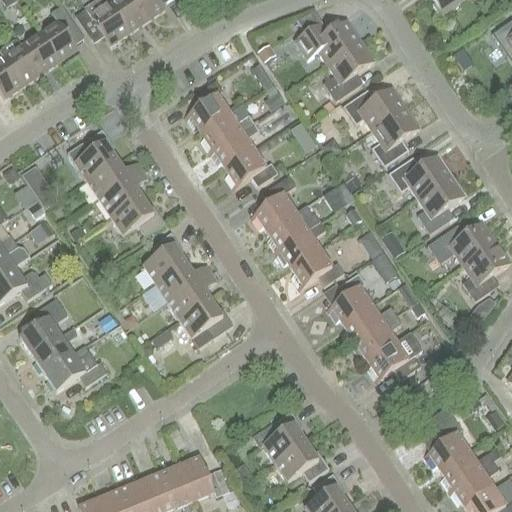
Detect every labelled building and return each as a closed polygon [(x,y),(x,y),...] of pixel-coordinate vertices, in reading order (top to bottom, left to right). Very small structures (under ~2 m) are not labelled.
[(16,3),(13,0),(0,0),(0,1),(6,9),(16,3)] [(126,39),(107,10),(100,0),(83,12),(85,14),(75,21),(90,44),(101,37),(110,50),(126,39)] [(126,39),(146,26),(128,0),(122,0),(107,10),(126,39)] [(128,0),(146,26),(165,13),(162,9),(175,0),(128,0)] [(429,0),(442,18),(468,0),(429,0)] [(39,38),(59,67),(77,54),(74,50),(84,43),(62,10),(51,17),(57,25),(39,38)] [(511,25),(492,39),(511,67),(511,65),(511,25)] [(325,40),(318,30),(307,38),(294,46),(301,56),(307,65),(310,62),(318,57),(326,69),(360,46),(346,26),(325,40)] [(41,79),(59,67),(39,38),(21,50),(41,79)] [(21,50),(17,44),(0,55),(0,57),(3,62),(23,91),(41,79),(21,50)] [(360,46),(326,69),(334,81),(323,88),(335,107),(359,91),(352,81),(374,66),(360,46)] [(275,59),(268,49),(258,55),(264,66),(275,59)] [(23,91),(3,62),(0,64),(0,97),(4,103),(23,91)] [(263,94),(272,89),(259,68),(251,74),(263,94)] [(201,137),(229,118),(217,100),(222,96),(216,86),(195,99),(202,109),(184,121),(193,134),(197,132),(201,137)] [(283,106),(277,96),(272,89),(263,94),(268,101),(264,105),(270,115),(283,106)] [(371,136),(405,113),(391,93),(370,107),(363,98),(343,111),(356,130),(364,124),(371,136)] [(326,119),(334,114),(330,107),(322,112),(326,119)] [(208,158),(253,128),(241,110),(229,118),(201,137),(204,142),(200,145),(208,158)] [(405,113),(371,136),(379,148),(371,153),(384,172),(404,158),(397,148),(419,134),(405,113)] [(224,173),(252,154),(246,145),(259,136),(253,128),(208,158),(217,170),(221,168),(224,173)] [(86,187),(117,166),(105,148),(109,145),(102,135),(67,158),(86,187)] [(252,154),(224,173),(228,178),(224,181),(233,194),(250,182),(257,192),(277,179),(271,169),(265,173),(252,154)] [(417,204),(451,181),(437,160),(415,175),(409,165),(388,179),(401,197),(409,192),(417,204)] [(98,205),(142,175),(137,167),(124,176),(117,166),(86,187),(98,205)] [(33,173),(23,179),(39,203),(49,196),(33,173)] [(110,223),(141,202),(134,192),(148,183),(142,175),(98,205),(110,223)] [(267,237),(294,217),(283,200),(295,191),(289,181),(262,199),(268,209),(250,221),(259,234),(263,232),(267,237)] [(451,181),(417,204),(425,215),(417,221),(429,239),(449,226),(443,216),(464,201),(451,181)] [(141,202),(110,223),(122,241),(137,231),(144,241),(164,228),(157,217),(153,220),(141,202)] [(275,257),(319,227),(307,209),(294,217),(267,237),(270,242),(266,245),(275,257)] [(361,222),(354,213),(345,219),(352,229),(361,222)] [(44,226),(36,232),(30,236),(38,247),(52,237),(44,226)] [(291,273),(319,254),(312,244),(325,236),(319,227),(275,257),(283,270),(287,268),(291,273)] [(462,271),(496,248),(482,228),(461,242),(454,232),(427,250),(440,269),(454,259),(462,271)] [(0,255),(14,246),(10,239),(7,241),(0,230),(0,255)] [(155,290),(186,269),(174,251),(178,248),(171,238),(151,251),(157,261),(142,271),(155,290)] [(0,281),(14,272),(12,270),(28,260),(23,252),(17,251),(14,246),(0,255),(0,281)] [(496,248),(462,271),(470,283),(462,288),(475,307),(495,293),(488,283),(510,268),(496,248)] [(319,254),(291,273),(294,278),(290,281),(299,294),(317,282),(323,292),(343,278),(337,268),(331,272),(319,254)] [(383,257),(370,266),(378,277),(391,268),(383,257)] [(167,308),(211,278),(206,270),(192,279),(186,269),(155,290),(167,308)] [(14,272),(0,281),(0,308),(20,295),(27,305),(52,288),(45,278),(39,282),(35,278),(31,276),(21,283),(14,272)] [(179,326),(210,305),(203,295),(216,286),(211,278),(167,308),(179,326)] [(343,330),(371,311),(359,293),(365,289),(358,278),(338,292),(344,302),(327,314),(335,327),(339,325),(343,330)] [(31,361),(60,341),(53,330),(68,320),(56,303),(35,317),(42,327),(19,342),(31,361)] [(210,305),(179,326),(191,344),(206,334),(212,344),(233,330),(226,320),(222,323),(210,305)] [(494,309),(489,305),(478,312),(488,319),(494,309)] [(424,317),(417,306),(410,311),(417,322),(424,317)] [(351,350),(396,320),(390,312),(378,321),(371,311),(343,330),(346,335),(342,338),(351,350)] [(367,366),(395,347),(389,337),(401,328),(396,320),(351,350),(360,363),(364,360),(367,366)] [(31,361),(44,379),(72,359),(65,348),(77,340),(72,333),(60,341),(31,361)] [(395,347),(367,366),(371,371),(367,374),(375,387),(393,375),(400,385),(420,371),(413,361),(422,355),(409,337),(395,347)] [(72,359),(44,379),(56,397),(79,382),(85,392),(106,378),(99,368),(97,369),(84,351),(72,359)] [(274,468),(305,448),(293,430),(297,427),(290,416),(252,442),(259,453),(263,451),(274,468)] [(440,476),(468,457),(456,439),(462,435),(455,425),(435,438),(441,448),(424,460),(433,474),(437,471),(440,476)] [(305,448),(274,468),(287,487),(302,477),(308,487),(329,473),(322,463),(318,466),(305,448)] [(448,497),(493,467),(492,465),(499,460),(495,453),(475,467),(468,457),(440,476),(444,481),(440,484),(448,497)] [(180,470),(194,505),(213,497),(216,502),(229,497),(219,475),(206,480),(199,462),(180,470)] [(465,511),(492,493),(486,483),(498,475),(493,467),(448,497),(457,509),(461,507),(465,511)] [(173,511),(175,511),(194,505),(180,470),(159,478),(173,511)] [(149,511),(173,511),(159,478),(139,487),(149,511)] [(344,511),(347,510),(335,492),(339,489),(332,479),(312,493),(319,503),(304,511),(344,511)] [(492,493),(465,511),(464,511),(511,511),(511,486),(510,483),(493,494),(492,493)] [(125,511),(149,511),(139,487),(118,495),(125,511)] [(101,511),(125,511),(118,495),(98,503),(101,511)] [(101,511),(98,503),(78,511),(77,511),(101,511)]
